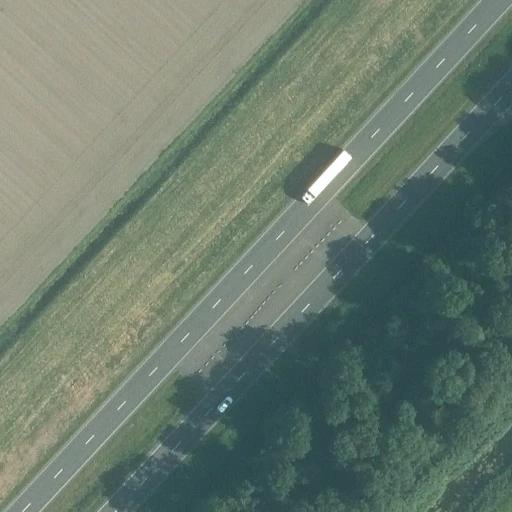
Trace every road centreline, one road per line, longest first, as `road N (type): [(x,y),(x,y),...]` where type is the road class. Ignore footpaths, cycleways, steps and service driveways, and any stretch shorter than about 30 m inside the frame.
road 1 (trunk): [(501,0),(25,511)]
road 2 (trunk): [(121,511),(511,91)]
